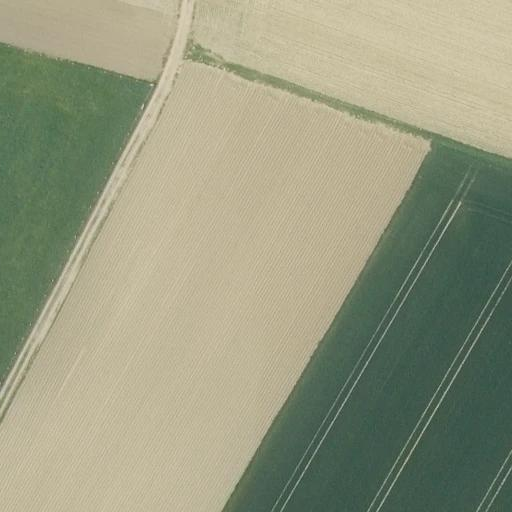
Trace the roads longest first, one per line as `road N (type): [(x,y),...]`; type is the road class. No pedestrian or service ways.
road 1 (track): [(0,405),(157,99),(178,53),(188,0)]
road 2 (track): [(178,53),(511,169)]
